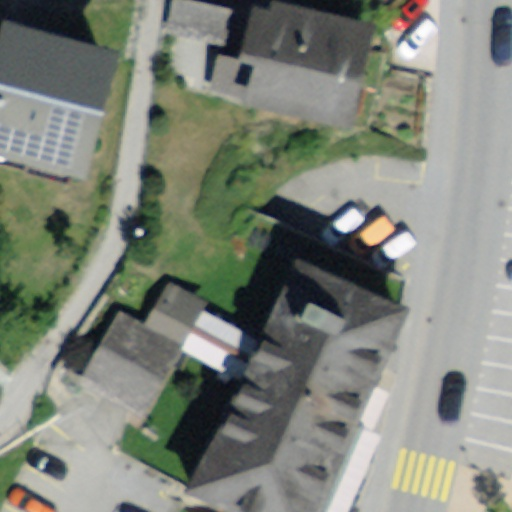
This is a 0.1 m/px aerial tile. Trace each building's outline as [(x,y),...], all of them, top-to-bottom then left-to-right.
[(223,15),(173,0),(171,0),(161,35),(212,51),(223,15)] [(249,0),(236,0),(209,96),(342,134),(371,35),(249,0)] [(108,59),(0,27),(0,166),(71,187),(108,59)] [(279,274),(174,505),(188,511),(318,511),(401,329),(279,274)] [(171,285),(147,325),(184,347),(208,307),(171,285)] [(183,352),(121,318),(78,394),(140,428),(183,352)]
